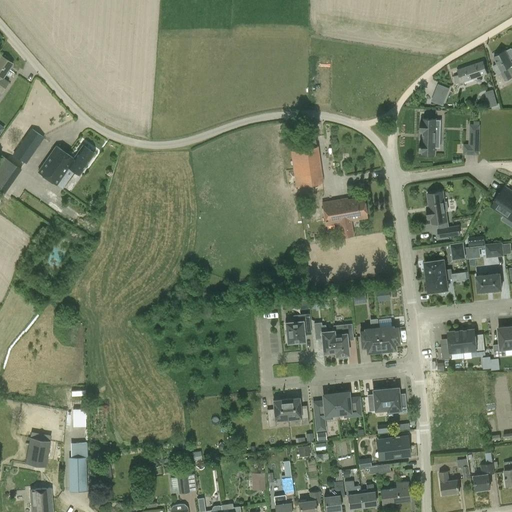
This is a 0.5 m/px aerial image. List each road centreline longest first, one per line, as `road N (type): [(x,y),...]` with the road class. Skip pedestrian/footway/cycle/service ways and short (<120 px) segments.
road 1 (unclassified): [(388,157),(358,126),(314,115),(274,116),(184,143),(114,136),(86,117),(0,21)]
road 2 (track): [(388,157),(393,110),(411,88),(511,23)]
road 3 (residential): [(413,316),(388,157)]
road 4 (residential): [(426,511),(417,365)]
